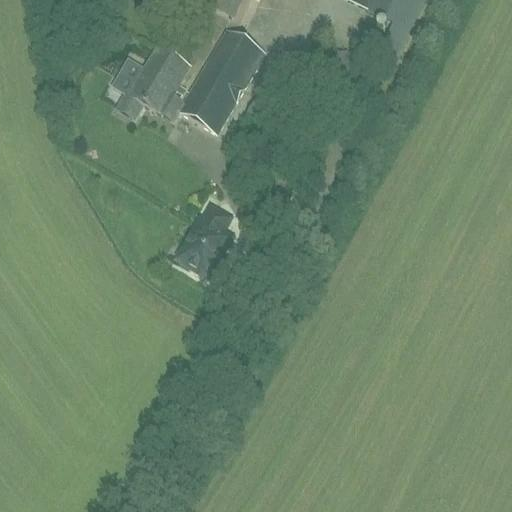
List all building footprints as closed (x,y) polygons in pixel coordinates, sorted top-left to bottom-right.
[(337,0),(365,12),(364,13),(395,28),(382,55),(397,62),(425,0),(208,0),(205,9),(233,22),(243,0),(337,0)] [(128,64),(111,92),(126,101),(118,114),(135,125),(144,110),(173,127),(179,116),(218,139),(265,59),(227,37),(191,98),(180,92),(191,73),(159,54),(147,75),(128,64)] [(341,110),(362,103),(349,61),(328,67),(341,110)] [(307,165),(322,140),(258,103),(244,128),(307,165)] [(233,223),(212,211),(204,225),(202,224),(185,252),(188,254),(181,267),(195,275),(196,278),(204,282),(206,282),(210,284),(234,243),(225,237),(233,223)]
